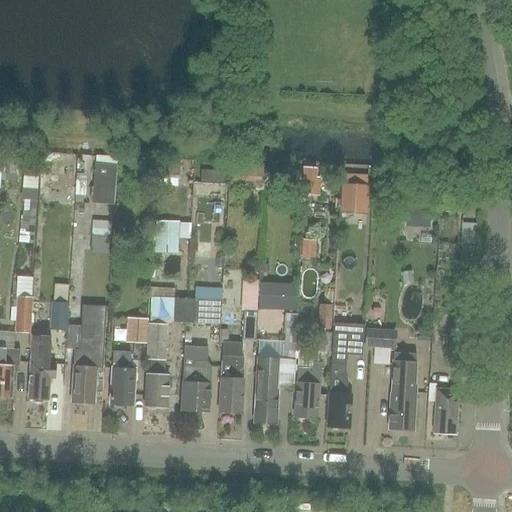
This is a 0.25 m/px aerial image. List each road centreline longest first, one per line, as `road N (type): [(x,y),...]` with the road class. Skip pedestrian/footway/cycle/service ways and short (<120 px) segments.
road 1 (residential): [(486,473),(0,447)]
road 2 (residential): [(486,473),(504,192),(486,0)]
